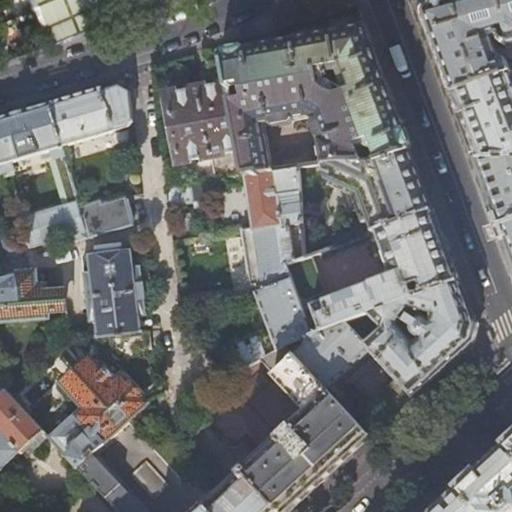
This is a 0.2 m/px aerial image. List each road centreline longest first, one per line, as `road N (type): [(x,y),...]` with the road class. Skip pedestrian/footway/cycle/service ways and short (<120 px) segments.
road 1 (residential): [(388,0),(511,326)]
road 2 (tertiary): [(363,511),(511,375)]
road 3 (residential): [(133,45),(159,224)]
road 4 (residential): [(159,224),(189,384)]
road 5 (tertiary): [(133,45),(0,84)]
road 6 (residential): [(31,262),(159,224)]
